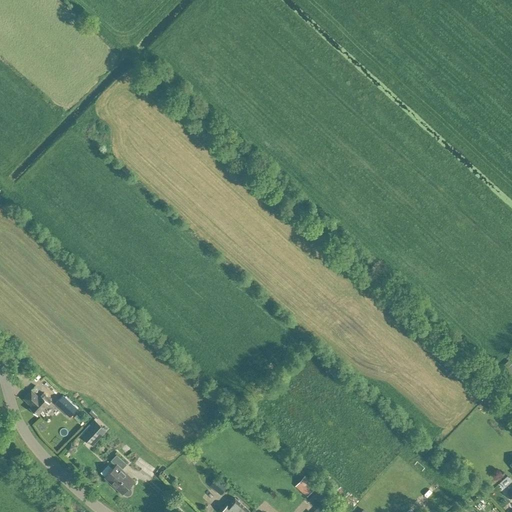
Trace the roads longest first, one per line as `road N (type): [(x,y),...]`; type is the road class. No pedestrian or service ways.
road 1 (track): [(511,398),(135,54)]
road 2 (tertiary): [(103,511),(28,440),(0,366)]
